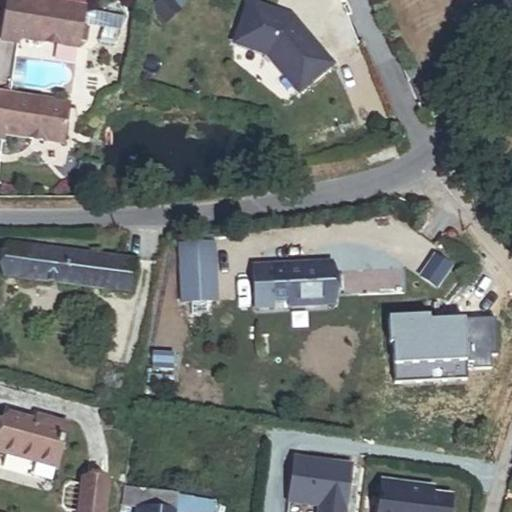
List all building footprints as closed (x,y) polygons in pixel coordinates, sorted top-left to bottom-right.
[(7,0),(1,42),(17,45),(18,40),(77,49),(78,42),(86,44),(89,28),(80,27),(83,9),(33,0),(7,0)] [(499,44),(511,36),(511,1),(484,15),(487,22),(499,44)] [(248,3),(233,45),(265,57),(297,95),(332,66),(292,19),(248,3)] [(487,49),(499,44),(487,22),(476,27),(487,49)] [(0,141),(1,142),(2,137),(60,147),(67,105),(0,94),(0,141)] [(214,243),(176,245),(179,306),(190,305),(191,316),(207,316),(206,305),(218,304),(214,243)] [(4,279),(131,298),(135,266),(9,247),(4,279)] [(248,272),(250,314),(268,313),(268,306),(282,306),(282,312),(333,310),(331,269),(248,272)] [(500,361),(498,324),(432,327),(432,322),(391,325),(392,351),(396,351),(398,390),(470,386),(470,376),(495,375),(494,361),(500,361)] [(154,374),(170,377),(172,362),(156,359),(154,374)] [(10,415),(0,449),(0,454),(55,470),(68,426),(37,417),(35,422),(10,415)] [(349,511),(356,473),(298,464),(291,507),(322,511),(349,511)] [(86,484),(82,511),(107,511),(111,487),(86,484)] [(433,495),(382,488),(379,511),(450,511),(452,503),(432,501),(433,495)] [(176,511),(179,499),(127,491),(124,509),(138,511),(176,511)] [(214,511),(216,505),(179,499),(176,511),(214,511)]
